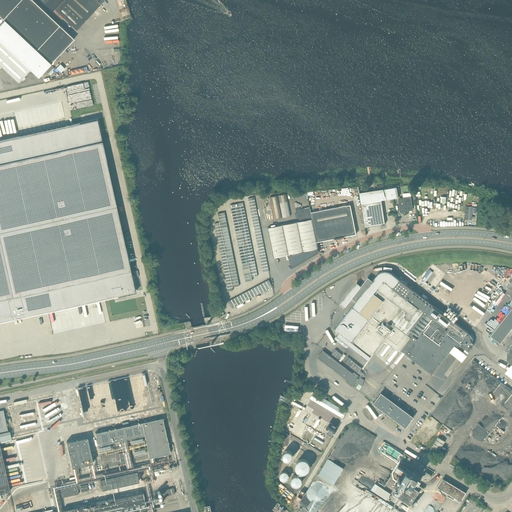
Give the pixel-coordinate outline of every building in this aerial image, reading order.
[(3,21),(0,24),(0,64),(19,82),(31,69),(39,76),(74,39),(32,0),(0,0),(0,15),(5,20),(3,21)] [(44,0),(54,9),(62,0),(44,0)] [(62,0),(54,9),(76,30),(104,0),(62,0)] [(56,68),(61,72),(65,68),(61,64),(56,68)] [(97,119),(0,140),(0,321),(135,291),(97,119)] [(396,187),(394,187),(385,189),(384,189),(387,200),(398,197),(396,187)] [(365,227),(381,224),(386,224),(382,200),(385,197),(383,189),(359,193),(365,227)] [(290,216),(285,194),(278,195),(283,217),(290,216)] [(282,217),(277,195),(269,197),(274,219),(282,217)] [(398,199),(399,204),(400,212),(412,210),(410,197),(398,199)] [(311,212),(317,242),(334,238),(356,234),(350,204),(311,212)] [(270,205),(263,206),(266,221),(273,220),(270,205)] [(469,206),(468,220),(472,220),(472,213),(476,213),(476,207),(473,207),(469,206)] [(273,258),(289,255),(317,249),(318,249),(317,242),(311,212),(310,207),(301,209),(300,208),(295,209),(296,213),(298,213),(299,221),(267,228),(273,258)] [(318,250),(317,249),(289,255),(291,268),(319,252),(318,250)] [(341,303),(345,307),(351,298),(356,301),(335,329),(339,332),(336,336),(348,345),(368,360),(383,340),(399,352),(401,350),(432,374),(454,345),(463,352),(464,349),(468,352),(471,349),(471,348),(472,347),(472,346),(472,345),(473,344),(473,343),(473,342),(473,341),(473,340),(472,339),(472,338),(472,337),(471,336),(471,335),(470,335),(469,334),(469,333),(391,273),(390,272),(389,272),(388,272),(387,271),(386,271),(385,271),(384,271),(383,271),(382,272),(381,272),(380,272),(379,273),(378,273),(378,274),(377,274),(376,275),(372,281),(367,277),(361,286),(356,282),(341,303)] [(489,274),(486,279),(503,289),(506,284),(489,274)] [(511,306),(492,333),(490,335),(492,337),(493,337),(497,340),(500,342),(501,340),(511,326),(511,344),(506,352),(506,361),(511,365),(511,280),(507,287),(511,290),(508,293),(511,297),(511,299),(511,306)] [(346,347),(348,345),(336,336),(334,338),(346,347)] [(346,382),(352,386),(357,379),(358,379),(358,378),(359,376),(354,372),(353,373),(323,350),(317,357),(347,380),(346,382)] [(144,373),(109,380),(110,385),(115,384),(119,383),(121,394),(127,393),(128,396),(131,395),(131,398),(134,398),(136,406),(144,404),(143,397),(145,396),(142,376),(144,376),(144,373)] [(323,398),(314,392),(310,398),(343,418),(347,412),(325,399),(323,397),(323,398)] [(381,393),(373,403),(405,427),(413,417),(381,393)] [(433,427),(439,431),(443,423),(431,416),(429,419),(423,416),(418,426),(430,433),(433,427)] [(170,453),(166,434),(162,418),(95,433),(97,446),(144,435),(149,458),(170,453)] [(491,427),(484,418),(479,422),(488,433),(496,427),(494,424),(491,427)] [(326,428),(329,430),(334,433),(338,427),(330,422),(326,428)] [(87,437),(66,441),(72,467),(93,463),(87,437)] [(438,437),(430,450),(437,454),(445,441),(438,437)] [(0,493),(10,491),(9,487),(0,447),(0,493)] [(282,452),(282,453),(282,454),(282,455),(282,456),(282,457),(283,458),(283,459),(284,459),(285,460),(286,460),(287,460),(288,460),(289,460),(290,460),(291,459),(292,458),(293,457),(293,456),(293,455),(293,454),(293,453),(292,452),(292,451),(291,451),(291,450),(290,449),(289,449),(288,449),(287,449),(286,449),(285,449),(284,450),(283,451),(282,452)] [(119,453),(121,464),(132,462),(130,451),(119,453)] [(318,475),(335,484),(345,467),(328,458),(318,475)] [(295,465),(295,467),(296,468),(296,469),(297,470),(298,471),(299,472),(300,472),(301,473),(302,473),(303,473),(305,472),(306,472),(307,471),(308,470),(308,469),(309,468),(309,467),(310,466),(309,465),(309,464),(309,463),(308,462),(307,461),(307,460),(306,459),(304,459),(303,459),(302,459),(301,459),(300,459),(299,460),(298,460),(297,461),(296,462),(296,463),(295,464),(295,465)] [(394,494),(393,496),(397,499),(398,497),(410,504),(415,496),(417,493),(419,490),(421,492),(423,488),(417,484),(421,478),(406,468),(399,463),(395,469),(402,474),(401,475),(404,477),(393,493),(394,494)] [(123,474),(100,479),(102,490),(119,486),(123,485),(139,481),(136,471),(123,474)] [(288,478),(288,477),(289,476),(288,475),(288,474),(288,473),(287,473),(286,472),(285,472),(284,472),(283,472),(282,472),(281,473),(280,474),(280,475),(280,476),(280,477),(280,478),(280,479),(281,479),(281,480),(282,480),(283,481),(284,481),(285,481),(286,480),(287,480),(288,479),(288,478)] [(291,477),(291,478),(291,479),(291,480),(291,481),(291,482),(292,483),(293,484),(294,485),(295,485),(296,485),(297,485),(298,485),(299,485),(299,484),(300,483),(301,483),(301,482),(302,481),(302,480),(302,479),(302,478),(301,477),(301,476),(300,475),(299,475),(299,474),(298,474),(297,474),(296,474),(295,474),(294,474),(293,475),(292,475),(292,476),(291,477)] [(442,479),(438,487),(448,493),(447,495),(450,497),(453,499),(454,499),(455,497),(457,498),(456,500),(459,502),(465,492),(462,490),(462,489),(460,488),(460,489),(443,479),(442,479)] [(76,484),(60,488),(60,489),(61,492),(62,498),(67,496),(69,496),(73,495),(78,494),(77,489),(81,488),(81,492),(88,490),(87,485),(80,486),(80,487),(77,487),(76,484)] [(378,485),(374,492),(386,500),(387,499),(390,501),(390,500),(387,499),(389,496),(391,493),(378,485)] [(173,488),(163,490),(164,496),(175,494),(173,488)] [(119,497),(62,510),(62,511),(137,511),(147,510),(143,492),(139,493),(136,493),(122,496),(119,497)] [(443,503),(445,500),(436,494),(434,498),(443,503)]
